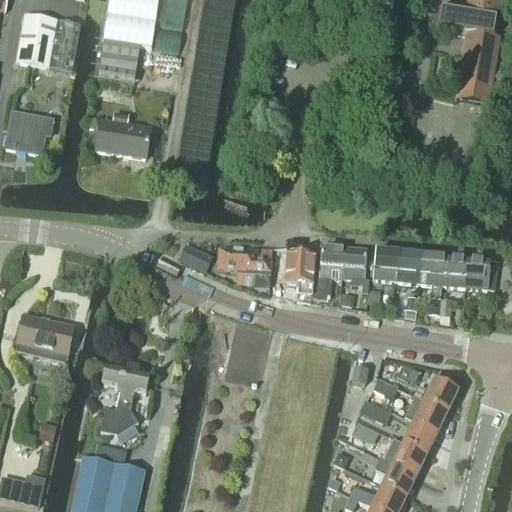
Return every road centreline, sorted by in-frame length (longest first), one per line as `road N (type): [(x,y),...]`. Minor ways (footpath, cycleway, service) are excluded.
road 1 (unclassified): [(511,366),(209,298),(114,252)]
road 2 (residential): [(114,252),(144,237),(281,238),(488,259)]
road 3 (track): [(281,238),(292,145),(320,101),(341,0)]
road 4 (unknown): [(28,0),(0,211)]
road 5 (track): [(242,511),(282,317)]
road 6 (track): [(320,101),(419,81),(433,0)]
road 7 (tertiary): [(470,511),(511,384)]
